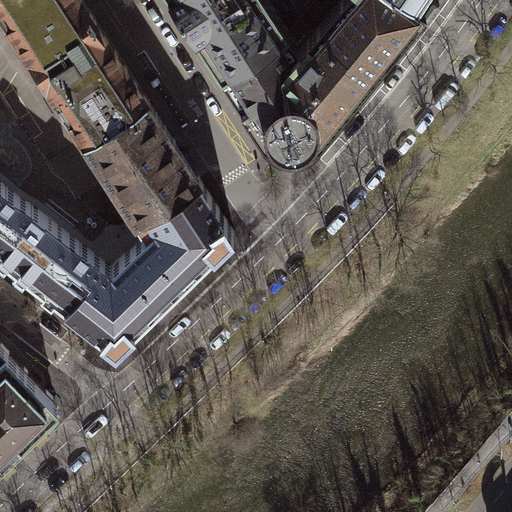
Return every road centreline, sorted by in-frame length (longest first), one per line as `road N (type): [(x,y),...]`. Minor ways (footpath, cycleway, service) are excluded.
road 1 (tertiary): [(287,238),(489,0)]
road 2 (residential): [(120,0),(259,211),(287,238)]
road 3 (tertiary): [(113,400),(287,238)]
road 4 (tertiary): [(0,510),(113,400)]
road 5 (residential): [(113,400),(0,309)]
